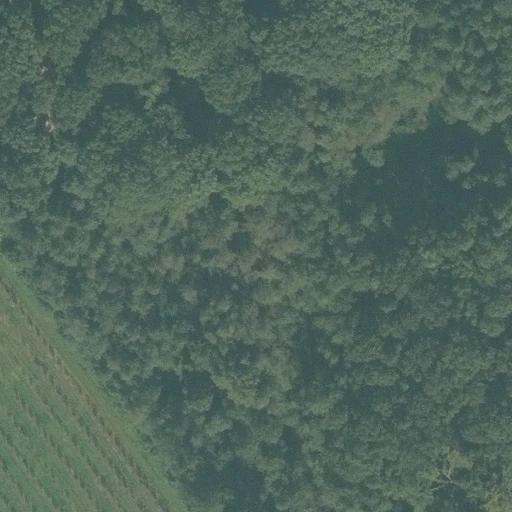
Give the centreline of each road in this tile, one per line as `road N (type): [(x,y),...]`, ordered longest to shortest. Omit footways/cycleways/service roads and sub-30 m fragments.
road 1 (track): [(287,0),(121,101),(55,115)]
road 2 (track): [(55,115),(0,4)]
